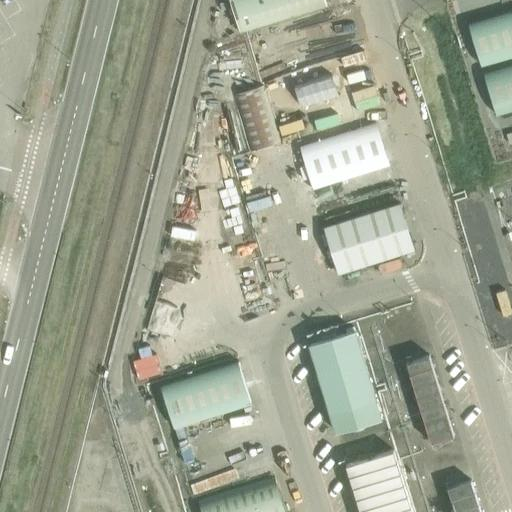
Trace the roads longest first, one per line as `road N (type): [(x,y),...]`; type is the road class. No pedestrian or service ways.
road 1 (tertiary): [(0,420),(103,0)]
road 2 (unknown): [(262,332),(217,313),(211,105)]
road 3 (unknown): [(322,313),(276,154)]
